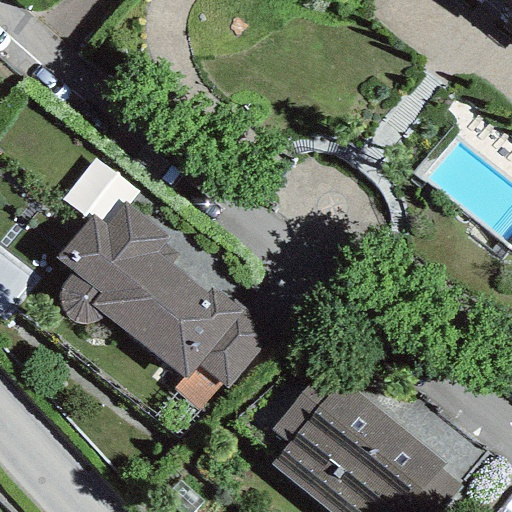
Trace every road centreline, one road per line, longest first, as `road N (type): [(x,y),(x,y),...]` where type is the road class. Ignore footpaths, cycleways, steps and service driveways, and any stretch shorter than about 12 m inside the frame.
road 1 (residential): [(0,12),(511,438)]
road 2 (unknown): [(511,105),(383,0)]
